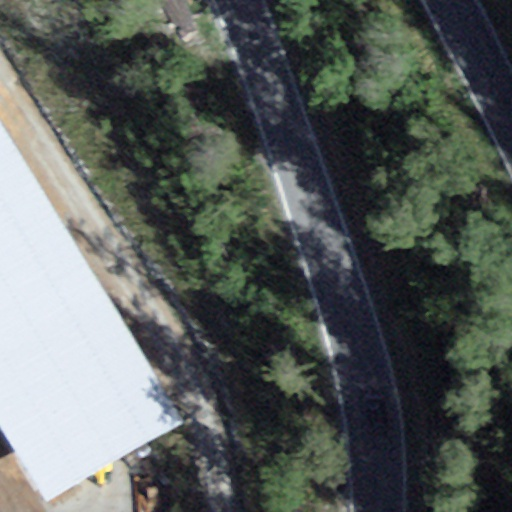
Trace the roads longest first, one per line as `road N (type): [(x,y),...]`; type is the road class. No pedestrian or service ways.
road 1 (tertiary): [(377,511),(361,357),(239,0)]
road 2 (tertiary): [(449,0),(511,123)]
